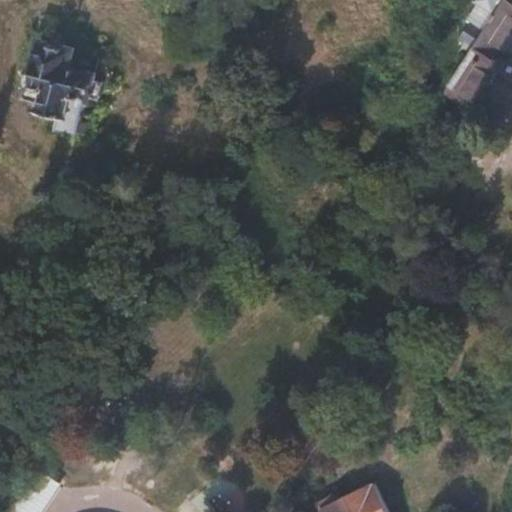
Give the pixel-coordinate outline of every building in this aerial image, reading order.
[(511,0),(506,0),(499,12),(487,30),(456,80),(435,112),(441,117),(452,100),(466,110),(477,94),(474,78),(484,62),(500,73),(511,54),(511,49),(510,49),(511,45),(511,0)] [(480,0),(499,12),(506,0),(480,0)] [(487,30),(474,22),(465,36),(471,40),(449,75),(456,80),(487,30)] [(32,85),(35,86),(32,98),(44,101),(42,110),(63,116),(60,126),(82,132),(91,100),(92,101),(94,95),(103,97),(108,80),(99,77),(100,73),(73,65),(77,50),(43,41),(32,85)] [(441,117),(435,112),(398,170),(415,181),(451,123),(441,117)] [(383,354),(367,344),(350,369),(366,380),(383,354)] [(35,465),(34,466),(2,511),(46,511),(64,485),(35,465)] [(393,511),(379,484),(343,502),(340,497),(323,506),(326,511),(393,511)]
